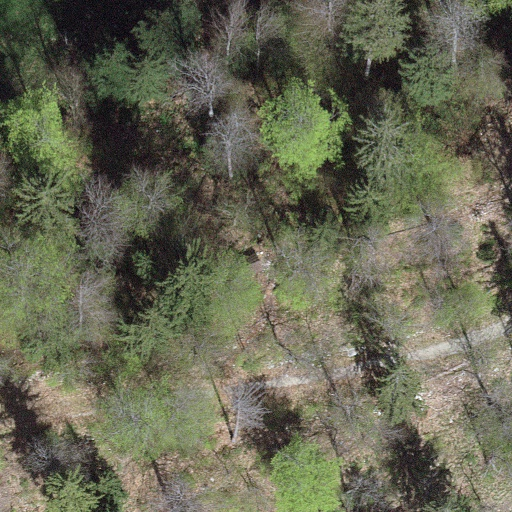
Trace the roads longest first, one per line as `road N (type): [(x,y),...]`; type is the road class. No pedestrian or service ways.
road 1 (track): [(0,417),(261,389)]
road 2 (track): [(261,389),(392,376),(511,333)]
